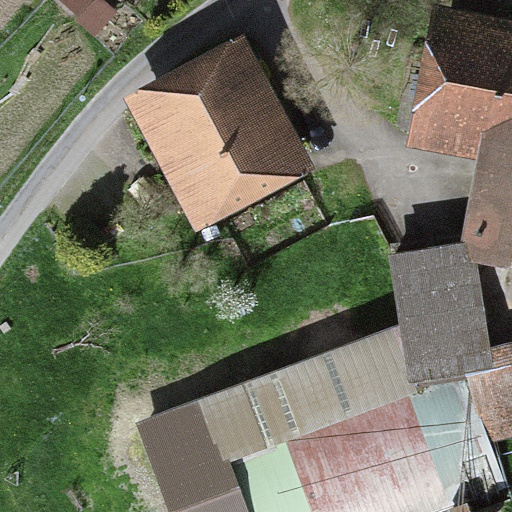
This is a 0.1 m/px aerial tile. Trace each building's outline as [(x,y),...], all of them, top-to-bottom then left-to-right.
[(431,121),(493,133),(471,244),(469,245),(470,250),(511,258),(511,46),(447,34),(431,121)] [(285,164),(229,58),(153,99),(209,204),(285,164)] [(469,245),(392,258),(403,327),(480,314),(470,250),(469,245)] [(480,314),(403,327),(147,422),(180,511),(437,511),(495,491),(452,374),(468,368),(468,365),(488,360),(480,314)] [(489,439),(511,433),(511,353),(488,360),(468,365),(468,368),(489,439)]
